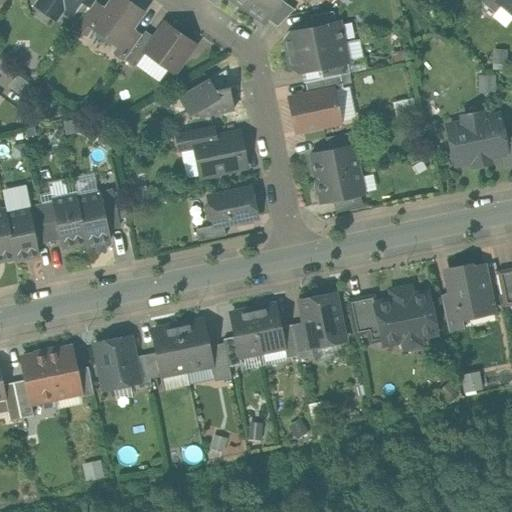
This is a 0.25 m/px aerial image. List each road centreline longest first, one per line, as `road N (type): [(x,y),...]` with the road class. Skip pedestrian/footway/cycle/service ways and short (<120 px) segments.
road 1 (residential): [(0,319),(302,257)]
road 2 (residential): [(183,0),(257,52),(302,257)]
road 3 (residential): [(302,257),(511,212)]
